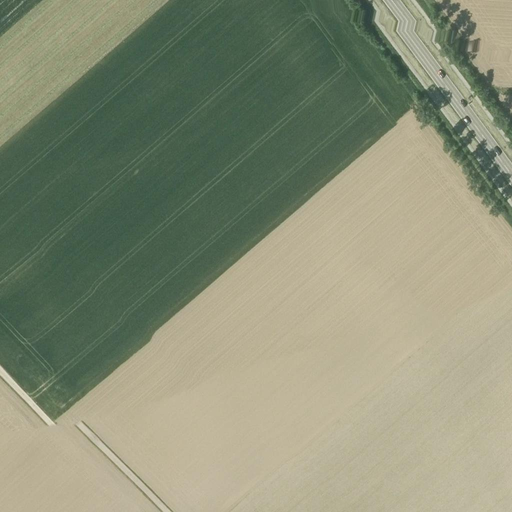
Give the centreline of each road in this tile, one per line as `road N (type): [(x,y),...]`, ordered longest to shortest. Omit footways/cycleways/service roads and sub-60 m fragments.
road 1 (track): [(0,361),(149,511)]
road 2 (primary): [(511,162),(390,0)]
